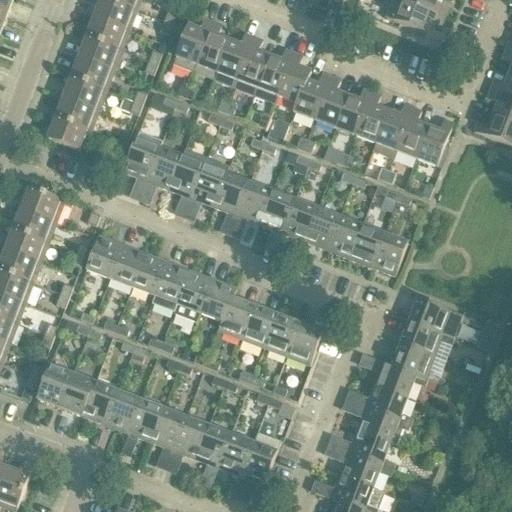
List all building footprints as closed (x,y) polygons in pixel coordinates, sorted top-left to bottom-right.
[(0,0),(0,18),(5,21),(13,0),(0,0)] [(130,34),(138,13),(102,0),(101,0),(94,20),(130,34)] [(102,0),(138,13),(142,0),(102,0)] [(317,9),(320,0),(309,0),(308,5),(317,9)] [(342,6),(344,0),(320,0),(317,9),(326,12),(330,2),(342,6)] [(441,29),(444,20),(401,3),(394,0),(386,21),(426,36),(430,25),(441,29)] [(437,7),(439,0),(402,0),(401,3),(444,20),(448,11),(437,7)] [(173,28),(177,17),(168,13),(164,24),(173,28)] [(122,54),(130,34),(94,20),(86,40),(122,54)] [(194,76),(213,25),(204,22),(200,32),(188,28),(173,68),(194,76)] [(169,38),(173,28),(164,24),(160,35),(169,38)] [(214,83),(229,44),(218,39),(222,28),(213,25),(194,76),(214,83)] [(234,91),(254,41),(245,37),(241,48),(229,44),(214,83),(234,91)] [(114,74),(122,54),(86,40),(78,61),(114,74)] [(255,99),(270,59),(259,55),(263,44),(254,41),(234,91),(255,99)] [(275,107),(294,56),(285,52),(281,63),(270,59),(255,99),(275,107)] [(511,78),(511,55),(505,53),(502,62),(511,66),(511,68),(508,78),(511,78)] [(158,68),(162,57),(153,54),(148,64),(158,68)] [(298,107),(307,83),(308,84),(311,75),(299,70),(303,59),(294,56),(275,107),(278,99),(296,106),(298,107)] [(107,94),(114,74),(78,61),(71,81),(107,94)] [(154,78),(158,68),(148,64),(144,75),(154,78)] [(315,124),(331,80),(322,77),(318,88),(308,84),(307,83),(298,107),(296,106),(293,115),(315,124)] [(511,102),(511,78),(508,78),(504,89),(493,85),(490,94),(511,102)] [(335,131),(348,99),(336,95),(340,84),(331,80),(315,124),(335,131)] [(99,115),(107,94),(71,81),(63,101),(99,115)] [(184,101),(189,90),(181,87),(177,98),(184,101)] [(192,104),(196,93),(189,90),(184,101),(192,104)] [(355,139),(372,96),(363,92),(359,103),(348,99),(335,131),(355,139)] [(142,108),(146,97),(137,94),(133,105),(142,108)] [(511,125),(511,102),(490,94),(486,103),(497,107),(493,118),(511,125)] [(373,154),(388,114),(377,110),(381,99),(372,96),(355,139),(376,147),(373,154)] [(174,112),(177,105),(165,100),(163,107),(174,112)] [(91,135),(99,115),(63,101),(55,121),(91,135)] [(225,116),(229,105),(221,102),(217,113),(225,116)] [(138,119),(142,108),(133,105),(129,115),(138,119)] [(186,116),(189,109),(177,105),(174,112),(186,116)] [(232,119),(236,108),(229,105),(225,116),(232,119)] [(393,162),(412,111),(403,108),(399,118),(388,114),(373,154),(393,162)] [(416,162),(428,130),(417,125),(421,115),(412,111),(393,162),(396,154),(416,162)] [(219,129),(222,122),(210,117),(207,124),(219,129)] [(265,132),(269,121),(262,118),(258,129),(265,132)] [(511,149),(511,125),(493,118),(489,129),(478,125),(474,135),(511,149)] [(83,156),(91,135),(55,121),(47,142),(83,156)] [(272,135),(277,123),(269,121),(265,132),(272,135)] [(231,133),(234,126),(222,122),(219,129),(231,133)] [(437,170),(453,127),(444,123),(439,134),(428,130),(416,162),(437,170)] [(127,148),(131,138),(122,134),(118,145),(127,148)] [(147,185),(159,152),(162,144),(139,135),(123,176),(147,185)] [(303,154),(307,143),(300,140),(296,151),(303,154)] [(262,153),(264,146),(253,142),(250,148),(262,153)] [(311,157),(315,146),(307,143),(303,154),(311,157)] [(123,159),(127,148),(118,145),(114,156),(123,159)] [(274,157),(276,151),(264,146),(262,153),(274,157)] [(169,194),(182,160),(159,152),(147,185),(169,194)] [(344,169),(348,158),(341,155),(336,167),(344,169)] [(351,172),(356,161),(348,158),(344,169),(351,172)] [(307,170),(310,163),(298,159),(295,166),(307,170)] [(191,202),(204,169),(182,160),(169,194),(191,202)] [(319,175),(322,168),(310,163),(307,170),(319,175)] [(214,211),(227,177),(204,169),(191,202),(214,211)] [(384,185),(389,173),(381,170),(377,182),(384,185)] [(390,187),(395,176),(389,173),(384,185),(390,187)] [(352,187),(355,180),(343,176),(340,183),(352,187)] [(237,219),(250,186),(227,177),(214,211),(237,219)] [(364,192),(367,185),(355,180),(352,187),(364,192)] [(260,228),(273,195),(250,186),(237,219),(260,228)] [(429,202),(433,191),(426,188),(421,199),(429,202)] [(56,227),(64,206),(64,205),(28,191),(20,213),(56,227)] [(397,204),(399,198),(388,193),(385,200),(397,204)] [(282,237),(295,203),(273,195),(260,228),(282,237)] [(409,209),(411,202),(399,198),(397,204),(409,209)] [(304,245),(317,212),(295,203),(282,237),(304,245)] [(327,254),(339,220),(317,212),(304,245),(327,254)] [(49,247),(56,227),(20,213),(12,233),(49,247)] [(96,230),(100,219),(91,215),(87,226),(96,230)] [(349,262),(362,229),(339,220),(327,254),(349,262)] [(371,271),(384,237),(362,229),(349,262),(371,271)] [(41,267),(49,247),(12,233),(5,253),(41,267)] [(395,280),(408,246),(384,237),(371,271),(395,280)] [(109,282),(122,248),(99,239),(86,273),(109,282)] [(84,260),(88,250),(79,246),(75,257),(84,260)] [(132,290),(145,257),(122,248),(109,282),(132,290)] [(0,273),(33,287),(41,267),(5,253),(0,265),(0,273)] [(80,271),(84,260),(75,257),(71,267),(80,271)] [(154,299),(167,265),(145,257),(132,290),(154,299)] [(177,307),(190,274),(167,265),(154,299),(177,307)] [(0,297),(25,307),(33,287),(0,273),(0,297)] [(200,316),(213,283),(190,274),(177,307),(200,316)] [(224,325),(233,301),(236,292),(213,283),(200,316),(222,324),(224,325)] [(69,301),(73,290),(64,286),(60,297),(69,301)] [(0,321),(17,328),(25,307),(0,297),(0,321)] [(65,311),(69,301),(60,297),(56,308),(65,311)] [(242,343),(254,309),(233,301),(224,325),(222,324),(218,334),(242,343)] [(456,335),(463,319),(418,301),(409,325),(454,342),(456,335)] [(264,351),(277,318),(254,309),(242,343),(264,351)] [(92,327),(95,320),(83,316),(80,322),(92,327)] [(286,360),(299,327),(277,318),(264,351),(286,360)] [(0,343),(10,347),(17,328),(0,321),(0,343)] [(117,329),(105,324),(103,331),(115,336),(117,329)] [(451,348),(454,342),(409,325),(400,347),(434,360),(440,344),(451,348)] [(54,341),(58,330),(48,327),(44,337),(54,341)] [(310,369),(322,335),(299,327),(286,360),(310,369)] [(88,339),(90,333),(78,328),(75,335),(88,339)] [(126,340),(129,333),(117,329),(115,336),(126,340)] [(99,344),(102,337),(90,333),(88,339),(99,344)] [(50,352),(54,341),(44,337),(40,348),(50,352)] [(160,353),(162,346),(150,341),(148,348),(160,353)] [(0,366),(2,368),(10,347),(0,343),(0,366)] [(132,357),(135,350),(123,345),(120,352),(132,357)] [(171,357),(174,351),(162,346),(160,353),(171,357)] [(428,376),(434,360),(400,347),(392,369),(392,370),(427,384),(437,387),(439,380),(428,376)] [(144,361),(146,354),(135,350),(132,357),(144,361)] [(204,370),(207,363),(196,359),(193,366),(204,370)] [(178,374),(180,367),(168,363),(166,369),(178,374)] [(217,375),(220,368),(207,363),(204,370),(217,375)] [(425,390),(427,384),(392,370),(392,369),(383,365),(374,388),(407,401),(413,385),(425,390)] [(38,381),(42,371),(33,367),(29,378),(38,381)] [(189,378),(192,372),(180,367),(178,374),(189,378)] [(60,411),(73,378),(49,369),(37,402),(60,411)] [(250,387),(253,381),(241,376),(238,383),(250,387)] [(34,392),(38,381),(29,378),(25,388),(34,392)] [(82,419),(95,386),(73,378),(60,411),(82,419)] [(223,391),(226,384),(214,380),(211,387),(223,391)] [(262,392),(264,385),(253,381),(250,387),(262,392)] [(235,396),(237,389),(226,384),(223,391),(235,396)] [(105,428),(118,395),(95,386),(82,419),(105,428)] [(401,417),(407,401),(374,388),(365,411),(410,428),(413,421),(401,417)] [(284,400),(287,394),(275,389),(272,396),(284,400)] [(128,437),(140,403),(118,395),(105,428),(128,437)] [(268,408),(270,402),(259,397),(256,404),(268,408)] [(280,413),(282,406),(270,402),(268,408),(280,413)] [(150,445),(163,412),(140,403),(128,437),(150,445)] [(408,435),(410,428),(365,411),(357,433),(390,446),(396,430),(408,435)] [(173,454),(186,420),(163,412),(150,445),(173,454)] [(194,462),(207,429),(186,420),(173,454),(194,462)] [(218,471),(231,438),(207,429),(194,462),(218,471)] [(384,462),(390,446),(357,433),(348,456),(393,473),(395,467),(384,462)] [(264,489),(277,455),(281,444),(258,435),(253,446),(240,480),(264,489)] [(240,480),(253,446),(231,438),(218,471),(240,480)] [(0,492),(8,471),(0,468),(0,462),(3,454),(0,452),(0,492)] [(391,480),(393,473),(348,456),(339,479),(373,492),(379,476),(391,480)] [(0,509),(7,511),(17,511),(35,466),(24,462),(18,475),(8,471),(0,492),(0,509)] [(378,511),(384,497),(384,496),(373,492),(339,479),(330,502),(340,506),(340,505),(358,511),(378,511)]
